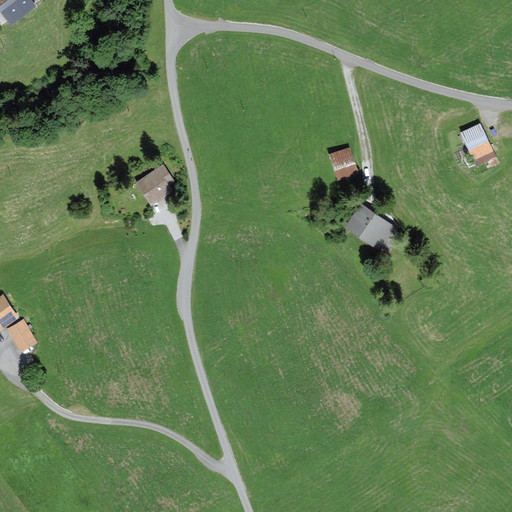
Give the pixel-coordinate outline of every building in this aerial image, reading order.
[(1,0),(13,16),(14,15),(16,19),(26,12),(23,8),(31,3),(28,0),(1,0)] [(499,162),(496,155),(495,156),(484,133),(480,124),(464,131),(479,164),(488,159),(491,165),(499,162)] [(348,147),(333,152),(342,177),(346,176),(345,173),(356,169),(348,147)] [(151,201),(169,189),(166,184),(171,180),(163,167),(139,183),(151,201)] [(392,227),(363,208),(352,224),(362,232),(364,229),(382,241),(392,227)] [(0,327),(18,316),(5,296),(0,298),(0,327)] [(35,341),(24,322),(11,330),(22,348),(31,343),(35,341)]
